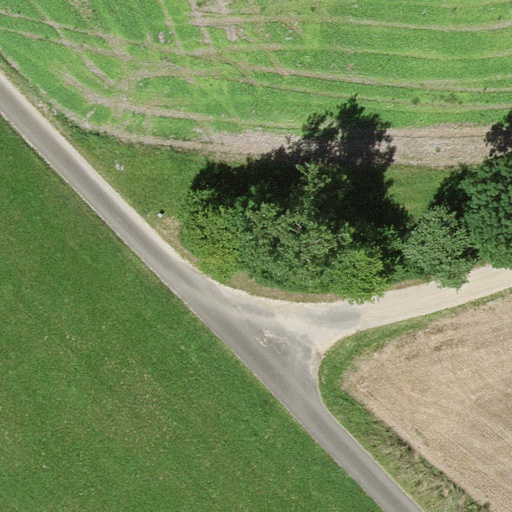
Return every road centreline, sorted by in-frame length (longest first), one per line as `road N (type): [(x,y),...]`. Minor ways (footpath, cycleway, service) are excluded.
road 1 (track): [(0,86),(259,345)]
road 2 (track): [(511,264),(259,345)]
road 3 (track): [(259,345),(400,511)]
